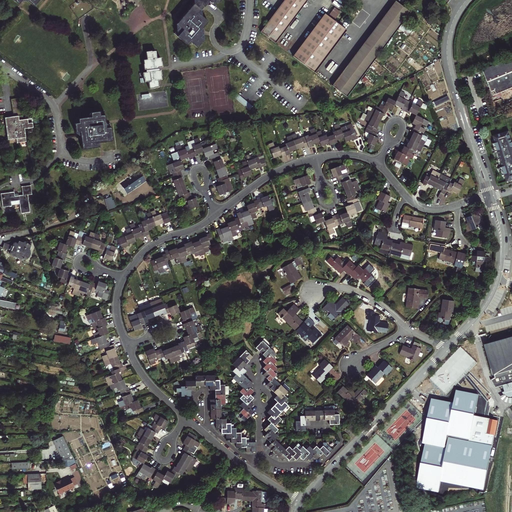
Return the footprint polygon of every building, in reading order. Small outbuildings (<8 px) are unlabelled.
[(192,0),(193,4),(179,21),(176,24),(176,31),(174,33),(188,45),(190,41),(197,47),(203,40),(202,28),(207,22),(197,13),(208,0),(212,3),(218,2),(219,0),(192,0)] [(284,0),(260,32),(275,43),(307,1),(305,0),(284,0)] [(395,1),(332,85),(347,97),(410,12),(395,1)] [(336,19),(340,13),(334,8),(330,14),(336,19)] [(292,56),(315,73),(346,30),(324,14),(292,56)] [(151,50),(146,51),(147,59),(143,59),(144,63),(143,63),(144,69),(146,69),(146,71),(142,72),(143,77),(144,77),(144,81),(148,81),(149,88),(154,88),(154,87),(158,87),(157,79),(158,79),(158,75),(159,75),(158,67),(162,66),(161,61),(160,57),(156,58),(155,50),(151,51),(151,50)] [(511,57),(483,70),(493,95),(511,87),(511,57)] [(421,151),(425,141),(424,140),(426,137),(420,135),(423,129),(420,127),(421,123),(426,126),(429,121),(416,115),(423,102),(418,99),(415,104),(412,103),(411,104),(405,101),(406,100),(403,98),(405,93),(401,91),(396,101),(388,97),(384,105),(381,104),(378,107),(376,106),(374,109),(372,108),(371,111),(369,110),(366,115),(364,119),(365,119),(369,121),(365,131),(364,133),(365,137),(368,138),(366,142),(370,144),(368,147),(372,149),(378,138),(377,137),(378,136),(379,134),(377,133),(378,131),(378,130),(376,129),(384,114),(385,114),(385,113),(388,108),(390,109),(392,110),(394,104),(401,108),(401,109),(402,110),(406,112),(408,113),(408,111),(415,115),(412,123),(413,123),(415,125),(413,129),(412,131),(414,131),(406,146),(404,145),(403,147),(400,152),(397,151),(396,154),(393,159),(407,165),(409,161),(408,160),(413,151),(414,151),(416,148),(421,151)] [(5,118),(8,139),(16,138),(17,142),(26,141),(24,128),(33,127),(31,118),(23,119),(20,98),(11,99),(13,117),(5,118)] [(80,132),(82,149),(99,146),(99,142),(111,140),(110,127),(105,128),(103,111),(90,113),(91,117),(78,119),(79,123),(74,124),(76,132),(80,132)] [(336,140),(344,137),(345,142),(353,139),(354,140),(355,139),(357,138),(352,124),(340,128),(339,123),(334,125),(336,130),(332,132),(333,134),(327,136),(326,134),(322,135),(321,130),(316,132),(314,128),(309,130),(311,135),(308,136),(307,135),(298,138),(296,133),(286,137),(288,142),(285,143),(278,145),(278,146),(275,147),(273,142),(268,144),(273,158),(281,155),(282,157),(284,156),(287,155),(289,154),(288,152),(304,146),(304,147),(306,147),(308,146),(308,147),(311,147),(312,146),(311,145),(319,142),(321,146),(329,143),(329,145),(331,144),(335,143),(337,142),(336,140)] [(508,133),(492,138),(494,145),(492,146),(492,145),(501,178),(502,178),(502,177),(504,177),(506,184),(511,182),(511,144),(508,133)] [(233,189),(229,178),(226,179),(225,175),(228,174),(221,158),(220,158),(217,152),(213,153),(213,150),(218,148),(216,143),(202,148),(198,137),(193,139),(195,144),(192,145),(192,147),(189,148),(188,145),(185,146),(185,148),(182,149),(180,144),(175,146),(180,159),(167,164),(170,173),(172,173),(174,179),(173,180),(179,196),(179,195),(180,199),(183,199),(184,201),(187,200),(188,204),(183,206),(185,211),(199,205),(197,201),(195,197),(192,198),(190,193),(190,191),(187,192),(181,176),(183,176),(180,169),(182,169),(184,168),(181,159),(188,157),(189,158),(191,157),(194,156),(196,155),(195,154),(203,151),(205,157),(207,156),(209,155),(211,162),(212,161),(218,177),(216,178),(217,180),(219,185),(216,186),(217,189),(219,194),(233,189)] [(251,174),(250,170),(258,167),(258,168),(260,167),(266,165),(264,158),(259,160),(258,156),(251,158),(249,154),(244,155),(246,160),(242,162),(244,167),(240,168),(241,170),(238,171),(238,173),(241,180),(242,179),(244,179),(244,177),(251,174)] [(344,163),(330,169),(333,177),(336,176),(338,180),(349,176),(344,163)] [(138,169),(120,182),(127,194),(146,180),(138,169)] [(426,175),(422,183),(425,185),(426,183),(434,187),(440,174),(436,171),(433,176),(430,174),(429,177),(426,175)] [(296,188),(298,192),(309,188),(307,184),(311,182),(307,174),(293,180),(295,185),(296,185),(297,187),(296,188)] [(438,197),(441,199),(444,194),(446,190),(449,184),(448,184),(449,184),(451,179),(440,174),(434,187),(441,190),(438,197)] [(349,176),(338,180),(339,183),(341,182),(344,190),(358,185),(356,180),(351,182),(349,176)] [(449,184),(448,184),(449,184),(446,190),(449,192),(450,190),(458,194),(464,180),(460,178),(457,183),(454,181),(453,183),(450,182),(449,184)] [(1,193),(3,207),(11,205),(11,201),(19,200),(21,213),(30,211),(27,195),(32,194),(30,185),(22,186),(23,195),(14,196),(14,192),(1,193)] [(358,185),(344,190),(347,198),(346,198),(347,202),(355,199),(354,195),(356,194),(355,191),(360,189),(358,185)] [(309,188),(298,192),(302,203),(311,200),(308,191),(310,191),(309,188)] [(379,200),(375,208),(385,212),(390,203),(387,202),(390,196),(380,191),(377,199),(379,200)] [(253,223),(252,219),(256,217),(255,212),(258,211),(257,209),(260,208),(260,206),(263,205),(263,207),(267,205),(269,211),(274,209),(268,195),(260,198),(260,196),(258,197),(256,198),(257,199),(255,200),(253,201),(254,202),(246,205),(248,210),(240,213),(239,211),(236,212),(238,217),(236,217),(234,218),(235,219),(227,223),(228,225),(220,228),(219,227),(218,228),(216,228),(221,240),(222,240),(223,242),(228,240),(228,241),(233,239),(232,236),(237,235),(235,229),(238,228),(238,226),(241,225),(242,227),(248,225),(249,225),(253,223)] [(107,210),(115,208),(112,197),(103,199),(107,210)] [(355,199),(347,202),(348,205),(345,207),(347,212),(348,215),(361,211),(356,199),(355,199)] [(311,200),(302,203),(305,211),(307,210),(308,214),(317,210),(315,207),(314,207),(311,200)] [(146,213),(145,213),(145,214),(144,214),(143,218),(143,220),(141,221),(142,225),(136,227),(134,223),(129,225),(130,227),(125,229),(127,234),(124,235),(125,237),(118,240),(121,248),(126,246),(128,245),(127,244),(135,241),(134,238),(136,237),(138,237),(142,235),(143,236),(146,235),(145,231),(146,230),(148,230),(147,228),(163,222),(163,223),(170,221),(167,213),(161,215),(160,213),(156,215),(154,209),(146,213)] [(317,210),(308,214),(309,217),(313,216),(316,224),(320,222),(323,229),(326,227),(324,221),(321,213),(318,214),(317,210)] [(30,228),(31,232),(57,215),(55,212),(30,228)] [(338,213),(335,214),(338,223),(341,222),(342,223),(345,222),(348,228),(352,226),(348,215),(347,212),(339,215),(338,213)] [(470,230),(476,228),(475,226),(484,223),(481,217),(480,217),(478,212),(471,215),(465,217),(467,222),(464,223),(467,231),(470,230)] [(324,221),(326,227),(329,235),(335,233),(332,227),(336,226),(335,224),(338,223),(335,214),(332,216),(332,218),(324,221)] [(403,214),(402,223),(401,227),(408,228),(408,226),(422,228),(422,223),(423,218),(403,214)] [(435,219),(433,229),(436,230),(435,236),(443,237),(448,238),(450,228),(445,227),(446,221),(435,219)] [(72,293),(77,295),(81,296),(83,291),(86,292),(85,295),(88,297),(90,290),(94,292),(95,289),(98,290),(96,295),(101,297),(106,283),(103,282),(98,280),(97,283),(90,281),(89,284),(85,282),(76,279),(73,278),(74,276),(69,274),(67,274),(68,271),(60,267),(63,260),(64,260),(66,255),(66,253),(65,253),(68,245),(73,247),(74,245),(74,243),(81,246),(82,244),(84,245),(94,249),(98,250),(97,252),(104,255),(103,257),(106,259),(111,261),(116,246),(101,241),(98,240),(99,234),(90,231),(88,236),(85,235),(86,233),(79,230),(78,233),(70,230),(65,243),(54,240),(52,245),(57,247),(56,250),(58,251),(56,257),(54,257),(51,265),(59,268),(56,276),(65,279),(64,282),(70,285),(70,287),(73,288),(72,293)] [(388,254),(389,253),(392,241),(392,240),(387,238),(388,233),(378,231),(374,244),(381,246),(380,248),(379,248),(378,251),(388,254)] [(200,255),(204,254),(204,252),(209,251),(207,245),(210,244),(209,242),(213,241),(209,233),(207,233),(206,234),(207,235),(199,238),(199,239),(191,242),(191,241),(189,242),(185,243),(183,244),(184,245),(176,248),(176,247),(168,250),(168,249),(166,250),(164,250),(165,253),(164,254),(162,254),(162,256),(150,261),(154,270),(158,268),(160,273),(165,271),(163,266),(166,264),(166,265),(168,265),(167,263),(169,262),(168,260),(175,258),(177,263),(182,261),(182,262),(187,260),(185,255),(188,254),(187,252),(194,249),(195,252),(198,250),(200,255)] [(29,256),(30,253),(30,250),(29,249),(31,244),(28,243),(26,238),(23,239),(22,242),(18,241),(17,243),(14,242),(13,243),(12,245),(4,242),(3,245),(2,247),(10,249),(9,252),(10,255),(21,259),(21,258),(25,259),(25,258),(26,258),(29,256)] [(399,243),(392,241),(389,253),(400,256),(400,257),(409,260),(413,244),(400,241),(399,243)] [(459,276),(465,253),(457,251),(457,252),(444,248),(443,253),(441,252),(439,259),(454,263),(453,265),(456,266),(454,273),(459,276)] [(471,255),(470,260),(472,260),(471,264),(475,264),(475,267),(482,268),(482,265),(486,266),(486,262),(488,262),(489,257),(483,256),(484,251),(477,250),(476,255),(471,255)] [(297,265),(304,261),(300,255),(293,259),(294,260),(281,267),(290,284),(282,288),(286,295),(293,291),(291,286),(294,284),(293,282),(301,277),(295,267),(297,266),(297,265)] [(349,274),(356,266),(349,260),(345,263),(337,256),(334,260),(336,261),(332,265),(338,272),(341,269),(343,270),(348,275),(349,274)] [(363,269),(358,264),(356,266),(349,274),(355,280),(357,278),(358,280),(360,278),(367,285),(371,280),(368,278),(372,273),(365,267),(363,269)] [(5,268),(3,273),(15,278),(17,274),(10,271),(10,269),(5,268)] [(0,280),(1,281),(11,284),(12,281),(1,276),(2,273),(0,271),(0,280)] [(49,289),(53,287),(52,285),(39,280),(38,284),(49,289)] [(405,306),(417,308),(419,297),(427,298),(428,290),(408,287),(405,306)] [(330,299),(322,308),(325,311),(327,310),(336,318),(338,315),(339,316),(343,311),(342,311),(349,304),(342,297),(335,304),(330,299)] [(178,344),(162,350),(161,348),(160,348),(155,350),(153,347),(149,349),(145,350),(151,365),(156,363),(154,358),(157,356),(158,359),(164,356),(166,359),(169,358),(171,363),(185,357),(183,355),(189,352),(188,349),(194,346),(193,343),(198,340),(196,337),(197,337),(195,333),(198,332),(199,332),(199,331),(202,330),(200,324),(198,325),(194,313),(196,312),(194,307),(180,312),(177,304),(168,307),(167,304),(163,305),(161,298),(145,304),(147,309),(143,310),(144,313),(138,316),(139,318),(135,320),(133,314),(128,316),(134,330),(141,328),(142,327),(141,324),(146,322),(148,321),(147,319),(163,313),(163,314),(165,314),(170,312),(170,314),(171,316),(180,313),(182,320),(181,321),(182,322),(183,326),(184,327),(185,327),(188,335),(183,337),(184,339),(184,340),(179,342),(177,343),(178,344)] [(0,305),(14,308),(15,302),(0,299),(0,305)] [(442,319),(449,320),(451,311),(452,312),(454,301),(442,299),(440,312),(438,312),(437,317),(442,317),(442,319)] [(277,313),(295,330),(304,322),(295,313),(299,309),(293,303),(286,311),(283,308),(277,313)] [(120,363),(114,347),(115,347),(115,345),(114,343),(110,345),(109,343),(109,342),(107,342),(104,334),(108,332),(105,325),(107,324),(105,319),(104,317),(102,317),(99,309),(85,315),(87,320),(89,319),(93,329),(96,328),(97,331),(92,333),(94,338),(90,339),(92,344),(97,342),(98,345),(100,345),(102,348),(106,347),(107,350),(105,350),(106,354),(101,356),(106,369),(107,368),(109,372),(110,375),(105,377),(108,385),(109,385),(111,389),(116,387),(118,391),(119,390),(120,393),(122,392),(123,396),(122,396),(123,399),(117,402),(119,407),(123,405),(127,413),(134,410),(135,413),(143,410),(142,408),(142,407),(140,407),(137,400),(133,401),(130,393),(131,392),(131,391),(130,389),(129,390),(128,388),(128,386),(126,387),(123,379),(122,379),(119,372),(120,371),(120,369),(119,368),(123,366),(122,364),(121,363),(120,363)] [(369,319),(368,329),(371,330),(371,332),(373,332),(378,333),(378,331),(386,333),(388,323),(379,321),(380,315),(374,315),(374,312),(366,311),(366,314),(367,314),(367,319),(369,319)] [(295,330),(302,337),(304,335),(313,343),(318,337),(319,338),(321,335),(314,327),(312,329),(304,322),(295,330)] [(348,326),(335,339),(343,347),(349,342),(347,341),(349,339),(355,344),(360,338),(348,326)] [(54,336),(53,343),(70,344),(70,338),(54,336)] [(511,336),(485,344),(493,374),(494,374),(495,377),(491,379),(496,386),(503,384),(505,390),(502,391),(503,393),(503,394),(504,395),(505,396),(507,397),(508,397),(509,397),(511,397),(511,396),(511,336)] [(269,347),(262,340),(255,347),(262,354),(269,347)] [(406,358),(416,362),(421,348),(418,347),(412,345),(411,348),(403,345),(399,353),(407,357),(406,358)] [(266,357),(270,354),(273,357),(276,354),(269,347),(262,354),(266,357)] [(253,356),(246,349),(239,356),(246,363),(253,356)] [(270,354),(266,357),(262,361),(266,364),(269,361),(273,364),(276,360),(273,357),(270,354)] [(246,363),(239,356),(232,363),(236,367),(239,370),(243,367),(246,363)] [(320,366),(313,374),(320,383),(326,377),(324,375),(333,366),(324,359),(319,364),(320,366)] [(384,360),(377,367),(375,370),(372,368),(366,374),(375,383),(384,374),(386,375),(393,368),(384,360)] [(263,367),(266,371),(269,367),(273,371),(276,367),(273,364),(269,361),(266,364),(263,367)] [(239,370),(236,367),(232,370),(235,374),(239,377),(243,374),(246,370),(243,367),(239,370)] [(269,381),(273,377),(276,374),(273,371),(269,367),(266,371),(262,374),(269,381)] [(246,377),(243,374),(239,377),(235,374),(232,377),(239,384),(246,377)] [(195,386),(205,385),(205,375),(195,376),(195,380),(195,386)] [(209,385),(215,385),(214,380),(214,375),(205,375),(205,385),(209,385)] [(239,384),(243,387),(246,391),(250,387),(253,384),(246,377),(239,384)] [(266,384),(273,391),(280,384),(273,377),(269,381),(266,384)] [(220,390),(220,384),(219,379),(214,380),(215,385),(209,385),(209,390),(214,390),(220,390)] [(190,390),(195,390),(195,386),(195,380),(185,380),(185,386),(185,391),(190,390)] [(214,390),(215,394),(225,394),(228,394),(227,383),(224,384),(220,384),(220,390),(214,390)] [(280,398),(284,394),(288,391),(280,384),(273,391),(277,395),(280,398)] [(343,385),(336,392),(343,398),(344,397),(352,405),(356,400),(359,402),(368,393),(361,386),(354,392),(349,387),(347,390),(343,385)] [(181,391),(181,396),(184,396),(191,395),(190,390),(185,391),(185,386),(181,386),(181,388),(176,388),(176,391),(181,391)] [(253,391),(250,387),(246,391),(243,387),(239,391),(243,394),(246,398),(250,394),(253,391)] [(440,481),(483,490),(492,445),(498,419),(474,414),(478,393),(456,389),(454,403),(431,398),(422,442),(425,443),(416,488),(438,492),(440,481)] [(502,391),(498,392),(499,395),(500,397),(501,398),(502,399),(504,400),(506,401),(509,401),(510,401),(511,401),(511,396),(511,397),(509,397),(508,397),(507,397),(505,396),(504,395),(503,394),(503,393),(502,391)] [(225,394),(215,394),(215,399),(220,399),(221,404),(225,404),(225,394)] [(243,401),(247,404),(250,401),(253,397),(250,394),(246,398),(243,394),(239,398),(243,401)] [(284,401),(288,398),(284,394),(280,398),(277,395),(273,398),(277,402),(281,405),(284,401)] [(210,399),(210,409),(221,409),(221,404),(220,399),(215,399),(210,399)] [(250,401),(247,404),(243,401),(240,405),(243,408),(247,411),(250,408),(254,404),(250,401)] [(288,405),(284,401),(281,405),(277,402),(274,405),(281,412),(288,405)] [(271,415),(274,419),(277,415),(281,412),(274,405),(267,412),(271,415)] [(329,419),(334,419),(334,414),(333,409),(335,407),(334,406),(330,406),(329,406),(324,406),(324,409),(324,420),(329,419)] [(250,408),(247,411),(243,408),(240,411),(243,415),(240,418),(244,421),(254,411),(250,408)] [(211,418),(216,418),(221,418),(221,409),(210,409),(211,418)] [(314,420),(324,420),(324,409),(314,410),(314,420)] [(310,420),(314,420),(314,410),(304,410),(304,415),(305,420),(310,420)] [(153,418),(155,420),(152,426),(150,429),(147,427),(146,431),(141,428),(136,436),(141,439),(135,448),(137,449),(132,457),(131,461),(133,464),(136,466),(140,469),(136,476),(140,479),(141,478),(144,479),(146,476),(149,477),(150,475),(153,477),(152,479),(155,481),(152,486),(157,488),(161,481),(168,485),(169,482),(170,482),(175,475),(178,477),(180,473),(182,474),(185,469),(190,471),(195,463),(190,460),(200,442),(195,440),(197,436),(189,432),(186,437),(182,443),(185,445),(182,451),(184,452),(182,455),(177,464),(175,467),(174,466),(170,472),(168,471),(167,470),(164,475),(157,471),(158,469),(156,468),(154,467),(152,466),(151,467),(149,466),(144,463),(148,455),(147,454),(145,453),(148,447),(147,447),(148,444),(154,435),(156,432),(158,433),(161,427),(164,429),(166,425),(168,421),(155,414),(153,418)] [(329,424),(339,424),(339,414),(334,414),(334,419),(329,419),(329,424)] [(267,419),(271,422),(274,426),(281,419),(277,415),(274,419),(271,415),(267,419)] [(300,415),(300,420),(300,425),(305,425),(310,425),(310,420),(305,420),(304,415),(300,415)] [(221,428),(226,428),(226,423),(226,418),(221,418),(216,418),(216,428),(221,428)] [(306,430),(305,425),(300,425),(300,420),(295,421),(295,430),(306,430)] [(264,429),(267,432),(271,429),(275,432),(278,429),(274,426),(271,422),(264,429)] [(221,433),(225,433),(231,433),(231,428),(233,428),(233,424),(231,424),(230,423),(226,423),(226,428),(221,428),(221,433)] [(230,437),(236,437),(235,433),(235,428),(233,428),(231,428),(231,433),(225,433),(226,438),(230,437)] [(271,443),(274,439),(278,436),(275,432),(271,429),(267,432),(264,436),(271,443)] [(231,442),(236,442),(241,442),(241,437),(240,432),(235,433),(236,437),(230,437),(231,442)] [(65,459),(74,459),(62,435),(52,440),(61,460),(65,459)] [(236,442),(236,447),(246,446),(246,442),(245,437),(241,437),(241,442),(236,442)] [(275,453),(281,446),(274,439),(271,443),(268,446),(275,453)] [(256,451),(255,441),(246,442),(246,446),(246,451),(256,451)] [(327,444),(327,442),(323,443),(323,445),(319,449),(323,452),(319,456),(323,459),(332,449),(327,444)] [(302,459),(306,456),(309,453),(305,449),(302,445),(298,449),(302,452),(299,456),(302,459)] [(313,456),(316,452),(312,448),(309,445),(305,449),(309,453),(306,456),(309,459),(313,456)] [(319,456),(323,452),(319,449),(316,445),(312,448),(316,452),(313,456),(316,459),(319,456)] [(282,460),(285,456),(289,453),(285,449),(281,446),(275,453),(282,460)] [(289,460),(292,456),(296,453),(292,449),(288,446),(285,449),(289,453),(285,456),(289,460)] [(292,449),(296,453),(292,456),(295,459),(299,456),(302,452),(298,449),(295,446),(292,449)] [(74,459),(65,459),(66,466),(69,465),(71,469),(77,466),(74,459)] [(27,489),(45,488),(45,485),(41,485),(40,473),(23,474),(24,482),(27,482),(27,489)] [(57,485),(55,486),(59,494),(61,494),(70,490),(71,490),(73,489),(74,488),(75,488),(74,487),(71,480),(70,478),(66,480),(65,481),(62,483),(61,481),(56,483),(57,485)] [(235,499),(242,499),(242,491),(242,487),(234,487),(234,490),(227,490),(226,503),(234,504),(235,499)] [(472,489),(469,493),(476,498),(480,492),(478,490),(477,492),(472,489)] [(252,507),(264,507),(264,503),(262,503),(262,502),(267,502),(267,492),(262,492),(262,490),(255,490),(255,491),(251,490),(251,491),(242,491),(242,499),(242,501),(251,501),(251,507),(252,507)] [(440,495),(438,501),(446,503),(447,498),(450,496),(448,494),(445,496),(440,495)] [(49,509),(50,511),(57,511),(52,502),(47,505),(49,509)]
